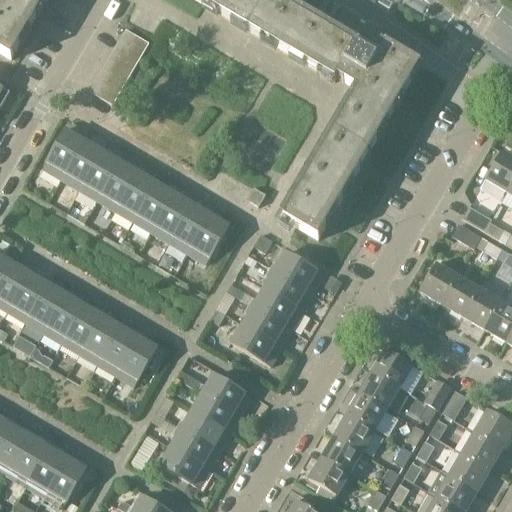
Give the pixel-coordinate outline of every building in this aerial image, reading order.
[(1,0),(0,2),(0,55),(11,62),(47,0),(1,0)] [(191,0),(203,7),(335,84),(337,80),(359,93),(330,144),(284,222),(296,229),(318,242),(328,225),(332,218),(360,170),(364,164),(420,69),(420,68),(386,47),(386,48),(378,43),(375,41),(374,43),(369,40),(370,38),(367,37),(363,34),(354,49),(269,0),(191,0)] [(127,32),(121,42),(143,55),(149,45),(127,32)] [(121,42),(115,52),(137,66),(143,55),(121,42)] [(115,52),(108,63),(131,76),(137,66),(115,52)] [(108,63),(102,73),(125,86),(131,76),(108,63)] [(102,73),(96,83),(119,96),(125,86),(102,73)] [(96,83),(90,94),(112,107),(119,96),(96,83)] [(0,110),(10,94),(0,88),(0,110)] [(66,133),(43,172),(62,183),(85,144),(74,138),(76,134),(78,130),(71,126),(69,129),(67,134),(66,133)] [(85,144),(62,183),(79,194),(105,150),(98,146),(96,150),(85,144)] [(105,150),(79,194),(97,204),(120,165),(110,159),(112,155),(105,150)] [(507,195),(511,187),(511,160),(501,155),(485,182),(507,195)] [(120,165),(97,204),(115,215),(141,171),(134,167),(132,172),(120,165)] [(141,171),(115,215),(133,225),(156,186),(146,180),(148,176),(141,171)] [(156,186),(133,225),(151,236),(177,193),(170,189),(167,193),(156,186)] [(265,198),(254,191),(247,203),(258,210),(261,205),(265,198)] [(177,193),(151,236),(169,246),(192,207),(182,201),(184,197),(177,193)] [(192,207),(169,246),(187,257),(212,214),(206,210),(203,214),(192,207)] [(469,210),(462,222),(485,235),(490,225),(490,224),(491,222),(469,210)] [(212,214),(187,257),(205,268),(229,228),(227,227),(227,228),(218,222),(220,218),(212,214)] [(504,233),(490,225),(485,235),(498,243),(504,233)] [(481,239),(458,226),(451,239),(473,252),(481,239)] [(497,262),(502,252),(487,243),(482,253),(497,262)] [(0,288),(13,266),(2,260),(4,255),(0,252),(0,288)] [(269,272),(313,297),(324,279),(284,255),(277,267),(273,264),(269,272)] [(511,270),(511,257),(509,256),(503,266),(511,270)] [(0,288),(0,311),(8,316),(33,272),(26,268),(24,272),(13,266),(0,288)] [(419,294),(442,308),(458,280),(436,267),(419,294)] [(8,316),(26,326),(49,287),(38,281),(40,277),(33,272),(8,316)] [(302,315),(313,297),(269,272),(265,279),(269,281),(263,292),(302,315)] [(458,280),(442,308),(464,320),(485,284),(483,283),(478,292),(458,280)] [(464,320),(485,333),(502,305),(488,297),(492,289),(485,284),(464,320)] [(60,293),(49,287),(26,326),(44,337),(69,293),(62,289),(60,293)] [(248,307),(292,333),(302,315),(263,292),(256,302),(253,300),(248,307)] [(44,337),(62,347),(85,308),(74,302),(76,298),(69,293),(44,337)] [(511,335),(511,311),(502,305),(485,333),(506,345),(511,335)] [(242,328),(281,351),(292,333),(248,307),(244,315),(248,317),(242,328)] [(62,347),(79,358),(105,314),(98,311),(96,315),(85,308),(62,347)] [(79,358),(97,368),(120,329),(110,323),(112,319),(105,314),(79,358)] [(242,328),(236,338),(232,336),(227,344),(231,346),(270,369),(281,351),(242,328)] [(132,336),(120,329),(97,368),(115,379),(141,335),(134,332),(132,336)] [(148,340),(141,335),(115,379),(134,390),(157,350),(156,349),(156,350),(146,344),(148,340)] [(385,353),(372,375),(400,391),(412,369),(385,353)] [(387,413),(400,391),(372,375),(359,396),(387,413)] [(212,378),(206,389),(202,387),(198,394),(241,419),(252,401),(212,378)] [(427,408),(436,413),(437,413),(449,391),(437,384),(425,406),(427,408)] [(231,437),(241,419),(198,394),(194,401),(197,403),(191,414),(231,437)] [(455,394),(442,415),(454,422),(467,401),(455,394)] [(374,434),(387,413),(359,396),(347,418),(374,434)] [(436,413),(427,408),(419,421),(428,426),(436,413)] [(502,452),(511,434),(511,427),(487,413),(474,435),(502,452)] [(231,437),(191,414),(185,424),(181,422),(177,430),(220,455),(231,437)] [(5,419),(0,416),(0,451),(13,430),(3,423),(5,419)] [(361,456),(374,434),(347,418),(334,440),(361,456)] [(446,428),(438,423),(430,437),(438,442),(446,428)] [(416,448),(424,434),(415,429),(407,443),(416,448)] [(0,451),(0,474),(8,479),(33,436),(27,432),(24,436),(13,430),(0,451)] [(210,473),(220,455),(177,430),(173,437),(176,439),(170,450),(210,473)] [(489,473),(502,452),(474,435),(462,457),(489,473)] [(8,479),(26,490),(49,451),(39,445),(41,441),(33,436),(8,479)] [(349,478),(361,456),(334,440),(321,461),(349,478)] [(434,450),(425,445),(417,459),(426,464),(434,450)] [(199,492),(210,473),(170,450),(164,461),(160,458),(152,472),(163,479),(164,478),(174,483),(176,478),(199,492)] [(394,465),(403,470),(411,456),(402,450),(394,465)] [(60,457),(49,451),(26,490),(44,500),(69,457),(63,453),(60,457)] [(77,462),(69,457),(44,500),(62,511),(86,472),(84,471),(75,466),(77,462)] [(477,495),(489,473),(462,457),(449,478),(477,495)] [(333,505),(349,478),(321,461),(308,483),(320,490),(317,495),(333,505)] [(421,471),(413,466),(404,480),(413,485),(421,471)] [(381,487),(390,492),(398,477),(390,472),(381,487)] [(466,511),(477,495),(449,478),(436,500),(456,511),(466,511)] [(409,492),(400,488),(392,501),(401,506),(409,492)] [(368,508),(375,511),(377,511),(386,499),(377,494),(368,508)] [(127,511),(162,511),(141,499),(134,511),(130,509),(127,511)] [(299,499),(291,511),(310,511),(314,507),(299,499)] [(456,511),(436,500),(429,511),(456,511)]
